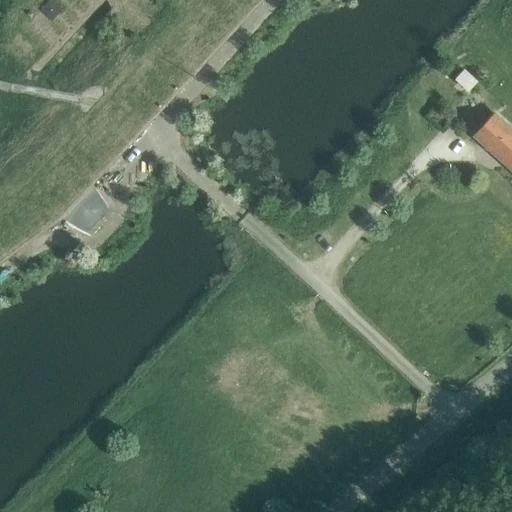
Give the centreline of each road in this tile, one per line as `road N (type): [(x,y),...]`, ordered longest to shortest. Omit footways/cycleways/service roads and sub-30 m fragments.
road 1 (unclassified): [(336,511),(511,363)]
road 2 (track): [(0,85),(118,105)]
